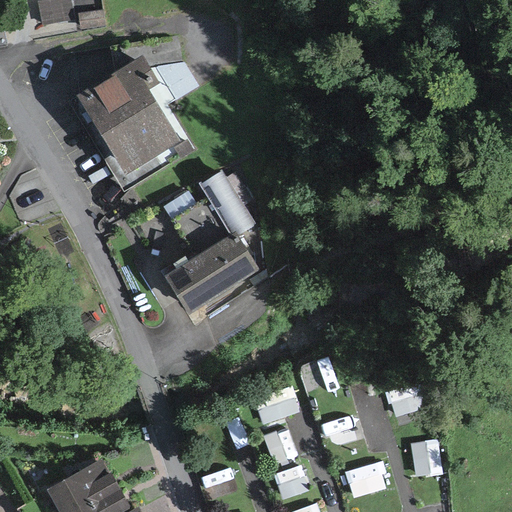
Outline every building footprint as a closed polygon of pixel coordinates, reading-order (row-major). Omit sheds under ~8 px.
[(44,28),(74,23),(70,0),(60,0),(39,4),(44,28)] [(137,63),(75,102),(127,183),(188,145),(137,63)] [(253,227),(220,178),(202,189),(210,201),(174,224),(200,263),(170,282),(193,316),(256,275),(233,240),(253,227)] [(331,359),(301,371),(311,397),(341,385),(331,359)] [(264,427),(301,416),(294,393),(257,404),(264,427)] [(269,436),(277,467),(299,462),(292,431),(269,436)] [(440,443),(412,447),(417,481),(445,478),(440,443)] [(347,474),(354,501),(390,491),(383,465),(347,474)] [(128,511),(119,497),(112,485),(101,466),(52,495),(62,511),(128,511)] [(304,467),(275,478),(285,503),(314,492),(304,467)] [(211,504),(241,494),(234,470),(203,480),(211,504)]
